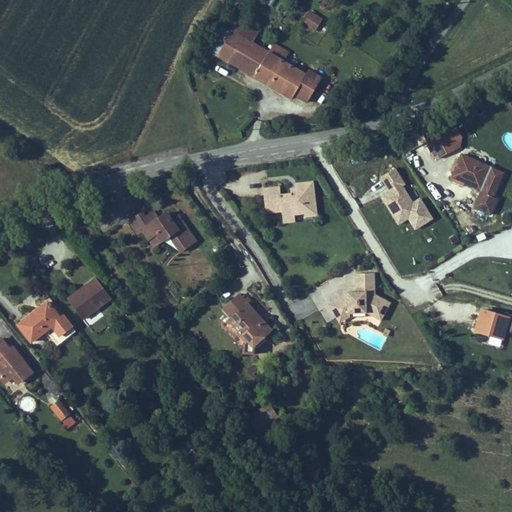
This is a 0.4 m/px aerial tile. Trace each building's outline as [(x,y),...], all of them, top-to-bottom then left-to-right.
[(311,12),(304,24),(316,31),(323,19),(311,12)] [(254,78),(270,52),(254,43),(260,32),(239,20),(232,32),(217,56),(254,78)] [(205,49),(217,56),(232,32),(220,25),(205,49)] [(275,44),(270,52),(284,61),(289,52),(275,44)] [(284,61),(270,52),(254,78),(292,101),(295,96),(308,104),(323,78),(309,70),(307,74),(284,61)] [(463,139),(458,128),(426,145),(433,158),(439,160),(461,149),(463,139)] [(506,174),(461,156),(451,179),(481,192),(473,210),(492,219),(499,202),(494,200),(506,174)] [(397,171),(382,180),(391,194),(381,200),(398,227),(409,220),(415,230),(432,219),(420,200),(414,204),(404,188),(407,186),(397,171)] [(281,186),(264,188),(266,204),(281,203),(282,213),(283,218),(296,217),(304,215),(305,218),(319,216),(314,181),(297,183),(297,187),(299,198),(292,199),(291,194),(282,195),(281,186)] [(290,188),(291,194),(292,199),(299,198),(297,187),(290,188)] [(281,203),(266,204),(268,215),(282,213),(281,203)] [(196,241),(178,215),(170,221),(165,213),(158,218),(154,212),(150,214),(155,221),(149,226),(144,219),(141,215),(130,223),(138,235),(143,232),(149,240),(158,234),(163,241),(170,236),(181,252),(196,241)] [(155,221),(150,214),(144,219),(149,226),(155,221)] [(143,232),(138,235),(144,244),(149,240),(143,232)] [(158,234),(149,240),(154,247),(163,241),(158,234)] [(347,292),(347,295),(330,305),(338,318),(348,312),(350,314),(368,314),(369,314),(383,321),(393,303),(375,294),(376,291),(376,273),(355,274),(356,291),(347,292)] [(111,300),(95,279),(68,300),(84,321),(111,300)] [(237,334),(244,342),(243,356),(255,356),(256,348),(274,332),(250,306),(253,303),(248,297),(245,300),(240,294),(222,310),(230,319),(226,323),(229,326),(231,324),(238,332),(237,334)] [(64,315),(60,318),(48,302),(17,326),(31,345),(47,333),(59,323),(67,332),(73,327),(64,315)] [(348,312),(338,318),(341,324),(352,318),(368,317),(368,314),(350,314),(348,312)] [(498,316),(483,312),(477,332),(506,341),(508,334),(511,334),(511,316),(499,313),(498,316)] [(76,332),(73,327),(67,332),(59,323),(47,333),(58,346),(76,332)] [(35,373),(13,346),(11,348),(2,337),(0,338),(0,378),(6,386),(14,379),(19,386),(35,373)] [(71,415),(60,400),(51,408),(62,422),(62,421),(70,415),(71,415)] [(246,417),(255,431),(278,417),(269,403),(246,417)] [(76,423),(70,415),(62,421),(68,429),(76,423)]
